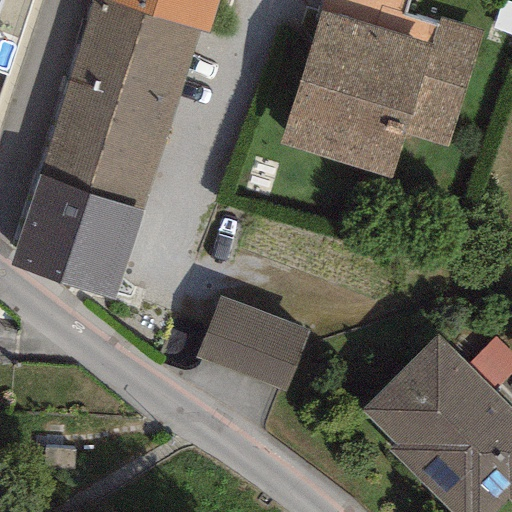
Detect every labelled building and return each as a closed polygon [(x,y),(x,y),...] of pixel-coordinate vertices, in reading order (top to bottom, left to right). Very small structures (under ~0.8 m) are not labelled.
[(93,0),(91,0),(35,179),(140,212),(196,33),(93,0)] [(93,0),(196,33),(206,36),(218,0),(93,0)] [(431,47),(318,12),(277,144),(389,179),(402,135),(445,149),(482,31),(440,18),(431,47)] [(140,212),(35,179),(7,265),(110,300),(140,212)] [(307,340),(217,306),(193,367),(283,401),(307,340)] [(465,364),(434,334),(358,410),(392,444),(385,450),(447,511),(494,511),(507,499),(511,504),(511,412),(491,391),(465,364)] [(511,354),(495,336),(465,364),(491,391),(511,371),(511,354)]
